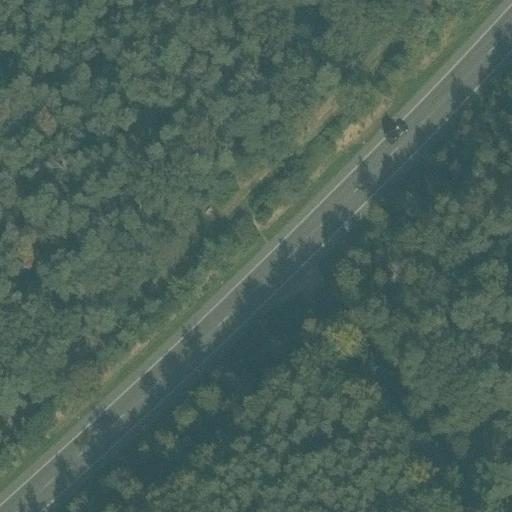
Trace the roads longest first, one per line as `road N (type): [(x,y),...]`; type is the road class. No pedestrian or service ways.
road 1 (primary): [(11,511),(281,260),(511,20)]
road 2 (track): [(429,0),(248,199),(0,444)]
road 3 (track): [(243,204),(281,260),(397,391),(449,464),(466,511)]
